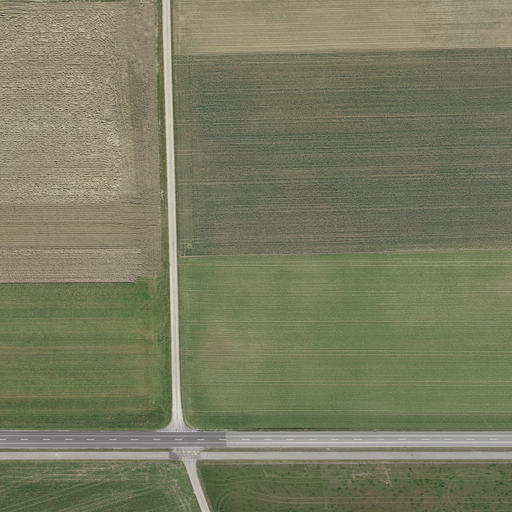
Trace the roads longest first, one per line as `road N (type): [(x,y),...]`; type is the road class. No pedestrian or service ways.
road 1 (track): [(168,0),(177,437),(205,511)]
road 2 (tertiary): [(0,438),(511,439)]
